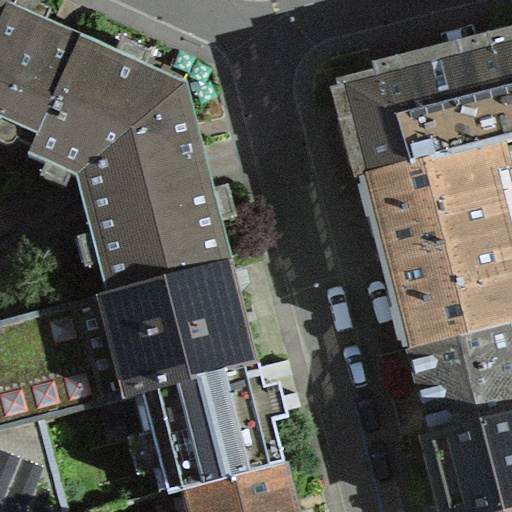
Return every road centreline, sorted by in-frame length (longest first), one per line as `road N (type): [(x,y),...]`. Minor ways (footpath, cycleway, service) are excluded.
road 1 (residential): [(384,511),(255,37)]
road 2 (unknown): [(290,164),(35,227),(0,243)]
road 3 (residential): [(255,37),(396,0)]
